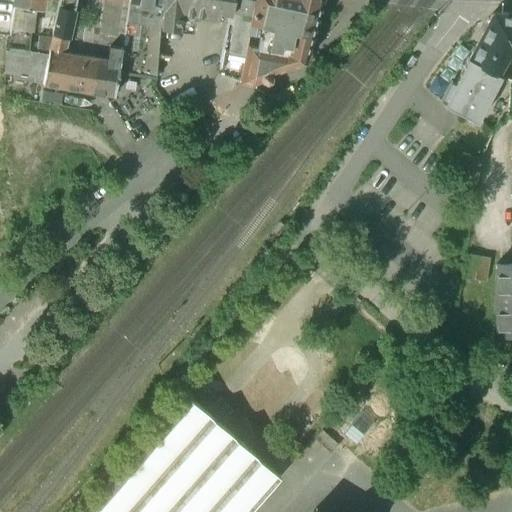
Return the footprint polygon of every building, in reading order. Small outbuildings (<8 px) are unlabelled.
[(57,0),(51,32),(67,36),(67,32),(74,0),(57,0)] [(87,0),(83,28),(81,40),(108,44),(120,46),(125,18),(127,0),(87,0)] [(161,0),(127,0),(125,18),(120,46),(121,46),(119,59),(117,72),(143,76),(156,78),(158,37),(160,24),(161,7),(161,0)] [(194,0),(161,0),(161,7),(160,24),(179,27),(179,20),(191,21),(193,11),(194,0)] [(231,0),(194,0),(193,11),(191,21),(192,21),(193,11),(217,15),(218,7),(231,9),(232,5),(231,5),(231,0)] [(252,0),(231,0),(231,5),(232,5),(237,6),(251,9),(252,0)] [(320,0),(252,0),(251,9),(245,43),(246,43),(239,78),(250,81),(276,68),(283,65),(292,62),(293,62),(308,43),(320,0)] [(33,6),(13,4),(8,37),(5,36),(4,46),(37,51),(38,43),(29,42),(33,6)] [(251,9),(237,6),(224,74),(239,78),(246,43),(245,43),(251,9)] [(511,13),(496,13),(494,13),(492,14),(491,15),(490,17),(467,59),(500,77),(500,76),(497,74),(504,62),(511,62),(511,13)] [(76,34),(67,32),(67,36),(81,40),(83,28),(77,27),(76,34)] [(67,36),(51,32),(47,53),(42,82),(80,88),(92,90),(99,55),(64,49),(67,36)] [(120,46),(108,44),(107,57),(119,59),(121,46),(120,46)] [(4,46),(3,46),(3,72),(35,77),(36,79),(38,81),(42,82),(47,53),(37,51),(4,46)] [(107,57),(99,55),(92,90),(113,94),(117,72),(119,59),(107,57)] [(500,77),(467,59),(443,104),(476,121),(500,77)] [(0,259),(7,251),(8,245),(19,232),(19,219),(0,203),(0,149),(1,134),(6,127),(7,102),(0,101),(0,259)] [(481,159),(460,156),(456,179),(477,183),(481,159)] [(467,255),(463,279),(486,283),(490,259),(467,255)] [(511,265),(495,266),(495,335),(511,334),(511,265)] [(350,342),(332,338),(328,358),(346,361),(350,342)] [(187,395),(84,511),(246,511),(279,476),(253,453),(187,395)] [(365,411),(345,436),(356,444),(376,419),(365,411)] [(338,445),(321,430),(313,438),(330,453),(338,445)]
